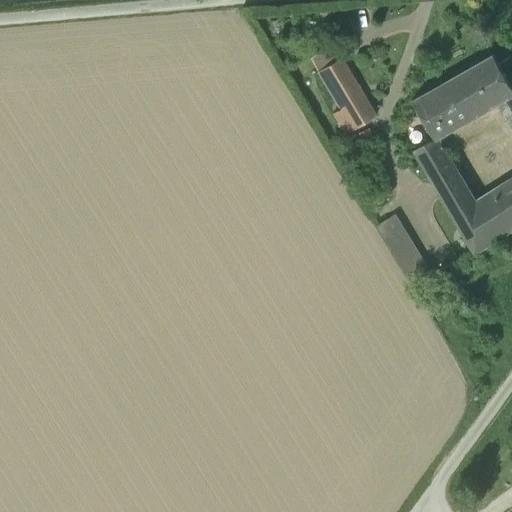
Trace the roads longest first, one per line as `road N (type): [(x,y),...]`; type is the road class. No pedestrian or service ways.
road 1 (unclassified): [(0,17),(210,0)]
road 2 (unclassified): [(511,378),(416,511)]
